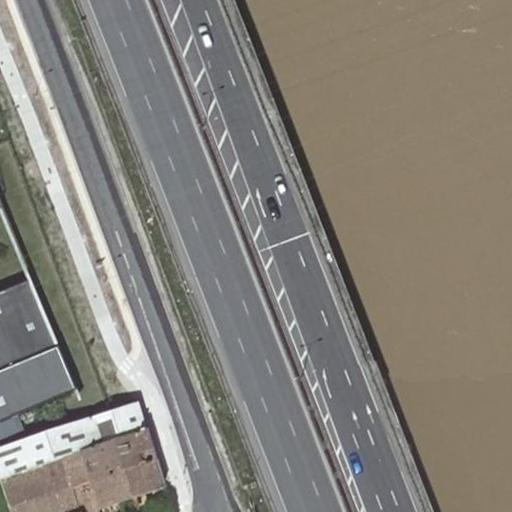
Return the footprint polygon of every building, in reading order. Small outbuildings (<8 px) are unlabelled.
[(0,294),(0,422),(75,393),(29,282),(0,294)] [(0,450),(0,476),(61,457),(147,429),(139,405),(111,414),(0,450)] [(79,511),(92,511),(165,488),(147,429),(61,457),(79,511)] [(79,511),(61,457),(0,476),(0,484),(11,511),(79,511)] [(150,506),(152,511),(172,511),(169,501),(150,506)]
